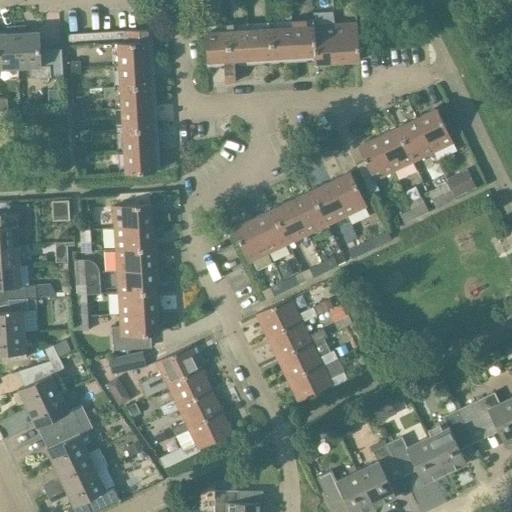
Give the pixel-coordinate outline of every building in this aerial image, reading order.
[(356,23),(334,24),(336,62),(358,61),(356,23)] [(314,64),(336,62),(334,24),(312,25),(314,55),(314,64)] [(314,55),(312,25),(204,32),(206,62),(223,61),(224,83),(235,82),(234,60),(314,55)] [(0,68),(18,68),(15,27),(6,28),(6,34),(0,33),(0,68)] [(25,27),(15,27),(18,68),(29,67),(30,78),(51,77),(51,75),(63,75),(61,49),(39,50),(38,32),(25,33),(25,27)] [(139,30),(129,31),(129,42),(124,42),(116,43),(124,174),(156,172),(147,30),(139,30)] [(69,61),(70,75),(81,74),(80,60),(69,61)] [(84,117),(83,103),(72,104),(73,118),(84,117)] [(416,118),(432,152),(452,143),(436,108),(416,118)] [(396,127),(413,162),(432,152),(416,118),(396,127)] [(377,136),(393,171),(413,162),(396,127),(377,136)] [(393,171),(377,136),(357,146),(364,160),(355,164),(369,194),(378,190),(374,180),(393,171)] [(74,147),(75,162),(86,161),(85,146),(74,147)] [(330,181),(346,216),(366,206),(350,172),(330,181)] [(473,190),(469,182),(458,187),(455,180),(447,184),(450,190),(455,200),(468,193),(473,190)] [(310,190),(327,225),(346,216),(330,181),(310,190)] [(455,200),(450,190),(450,191),(446,182),(435,188),(443,205),(455,200)] [(291,200),(307,234),(327,225),(310,190),(291,200)] [(411,209),(416,218),(429,212),(421,197),(409,203),(412,208),(411,209)] [(50,220),(68,219),(67,198),(50,199),(50,220)] [(271,209),(288,243),(307,234),(291,200),(271,209)] [(114,228),(152,226),(151,204),(112,206),(114,228)] [(252,218),(269,253),(288,243),(271,209),(252,218)] [(416,218),(411,209),(399,214),(404,224),(416,218)] [(0,246),(18,245),(17,225),(24,225),(23,212),(0,213),(0,246)] [(79,230),(90,229),(89,216),(78,217),(79,230)] [(269,253),(252,218),(232,228),(249,262),(269,253)] [(115,250),(153,247),(152,226),(114,228),(115,250)] [(90,229),(79,230),(80,244),(91,243),(90,229)] [(360,244),(364,254),(377,247),(373,238),(360,244)] [(54,260),(67,260),(67,241),(54,241),(54,260)] [(364,254),(360,244),(348,250),(352,259),(364,254)] [(18,245),(0,246),(0,266),(19,265),(18,245)] [(153,247),(115,250),(116,271),(155,269),(153,247)] [(321,262),(325,272),(338,266),(333,257),(321,262)] [(75,273),(85,273),(84,259),(74,260),(75,273)] [(325,272),(321,262),(309,268),(313,278),(325,272)] [(19,265),(0,266),(0,299),(36,297),(35,285),(21,286),(19,265)] [(155,269),(116,271),(118,293),(156,290),(155,269)] [(85,273),(75,273),(76,295),(86,295),(85,273)] [(282,281),(287,290),(299,284),(295,275),(282,281)] [(282,281),(270,287),(275,296),(287,290),(282,281)] [(48,284),(35,285),(36,297),(54,296),(54,292),(48,284)] [(156,290),(118,293),(119,314),(157,312),(156,290)] [(86,295),(76,295),(76,299),(71,300),(72,317),(87,316),(86,295)] [(0,333),(24,331),(38,330),(36,310),(37,310),(36,297),(0,299),(0,333)] [(301,319),(302,322),(316,315),(312,307),(298,314),(290,297),(255,314),(266,336),(301,319)] [(151,347),(150,334),(159,334),(157,312),(119,314),(120,326),(112,327),(113,350),(151,347)] [(87,316),(72,317),(71,317),(71,331),(88,330),(87,316)] [(311,341),(312,344),(323,338),(327,337),(323,329),(308,336),(302,322),(301,319),(266,336),(277,358),(311,341)] [(25,352),(24,331),(0,333),(0,354),(7,354),(7,360),(25,359),(25,352)] [(311,341),(277,358),(287,379),(321,363),(323,365),(337,358),(333,350),(330,352),(323,338),(312,344),(311,341)] [(50,361),(58,357),(53,345),(44,349),(50,361)] [(147,380),(139,384),(146,397),(168,386),(167,384),(201,367),(190,345),(156,361),(162,373),(147,380)] [(111,375),(146,367),(143,352),(108,359),(111,375)] [(56,376),(51,376),(51,375),(64,368),(58,357),(50,361),(18,371),(24,386),(18,389),(27,408),(59,393),(59,392),(62,388),(56,376)] [(321,363),(287,379),(298,401),(331,385),(332,387),(348,380),(344,372),(329,379),(323,365),(321,363)] [(201,367),(167,384),(168,386),(175,400),(160,406),(164,415),(179,408),(177,405),(212,389),(201,367)] [(105,383),(118,405),(126,400),(113,379),(105,383)] [(177,405),(179,408),(185,421),(171,428),(175,436),(176,436),(189,429),(187,427),(222,410),(212,389),(177,405)] [(494,392),(480,399),(457,410),(473,443),(499,430),(506,444),(511,441),(511,396),(500,403),(494,392)] [(59,393),(27,408),(36,427),(37,427),(42,438),(74,423),(78,421),(87,416),(81,405),(68,411),(59,393)] [(181,450),(185,458),(200,451),(199,449),(233,433),(222,410),(187,427),(189,429),(176,436),(181,447),(180,448),(181,450)] [(427,437),(444,473),(466,463),(460,449),(473,443),(457,410),(443,417),(448,428),(427,437)] [(88,453),(79,434),(92,428),(87,416),(78,421),(74,423),(42,438),(47,449),(56,468),(88,453)] [(387,443),(403,476),(416,470),(423,484),(444,473),(427,437),(407,447),(401,436),(387,443)] [(296,445),(305,464),(320,457),(311,438),(296,445)] [(357,471),(374,507),(396,497),(389,483),(403,476),(387,443),(372,451),(377,461),(357,471)] [(61,478),(60,479),(43,487),(47,495),(97,471),(107,466),(99,448),(88,453),(56,468),(61,478)] [(180,448),(160,458),(164,467),(185,458),(181,450),(180,448)] [(64,487),(47,495),(51,503),(68,495),(74,506),(65,510),(66,511),(94,511),(120,500),(113,486),(115,486),(106,467),(97,471),(64,487)] [(332,510),(346,503),(350,511),(363,511),(374,507),(357,471),(336,481),(331,470),(316,477),(332,510)] [(214,490),(214,502),(214,511),(262,511),(263,503),(238,502),(238,490),(214,490)]
